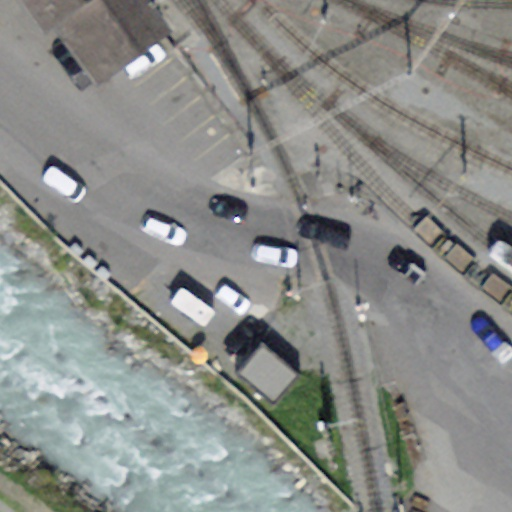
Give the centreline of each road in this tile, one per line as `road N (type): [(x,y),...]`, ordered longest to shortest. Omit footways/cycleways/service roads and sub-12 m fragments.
road 1 (residential): [(0,99),(201,217),(350,242),(380,255),(405,275),(511,416)]
road 2 (unknown): [(161,200),(0,393)]
